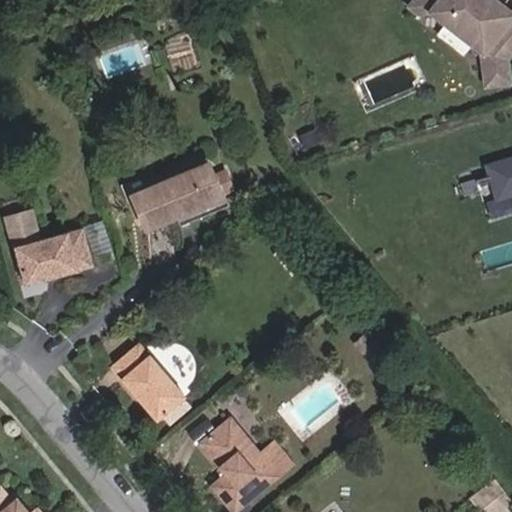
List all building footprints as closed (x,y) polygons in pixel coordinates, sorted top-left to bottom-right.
[(511,11),(497,0),(416,0),(412,5),(420,12),(432,10),(485,52),(508,57),(511,52),(511,11)] [(511,80),(508,57),(485,52),(489,83),(511,80)] [(511,160),(489,168),(499,200),(511,195),(511,160)] [(196,164),(127,193),(138,221),(163,210),(197,195),(206,191),(196,164)] [(22,210),(0,216),(0,224),(6,246),(30,239),(22,210)] [(30,239),(6,246),(15,281),(84,262),(75,227),(30,239)] [(132,338),(103,362),(148,415),(178,392),(132,338)] [(266,439),(254,449),(225,413),(195,439),(219,469),(202,482),(226,510),(285,462),(266,439)] [(0,511),(22,511),(19,508),(5,491),(1,494),(0,492),(0,511)] [(19,508),(22,511),(32,511),(26,503),(19,508)]
